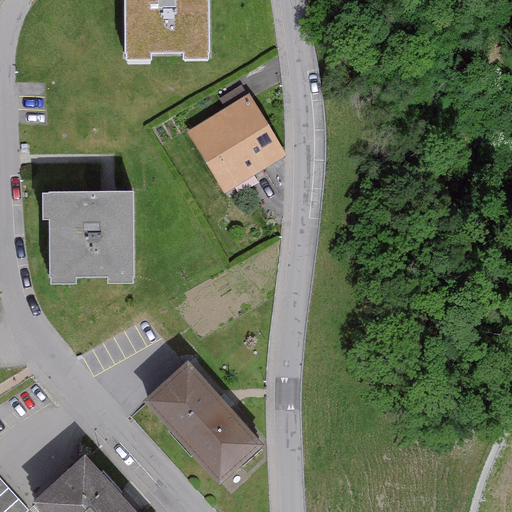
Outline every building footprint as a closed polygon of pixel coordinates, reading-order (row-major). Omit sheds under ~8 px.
[(209,54),(208,0),(128,0),(130,55),(209,54)] [(281,150),(249,96),(193,129),(226,184),(281,150)] [(136,277),(135,184),(44,184),(44,216),(51,216),(51,277),(136,277)] [(258,451),(183,369),(141,407),(217,489),(258,451)] [(129,511),(81,461),(29,510),(31,511),(129,511)] [(17,511),(26,504),(0,476),(0,511),(17,511)]
